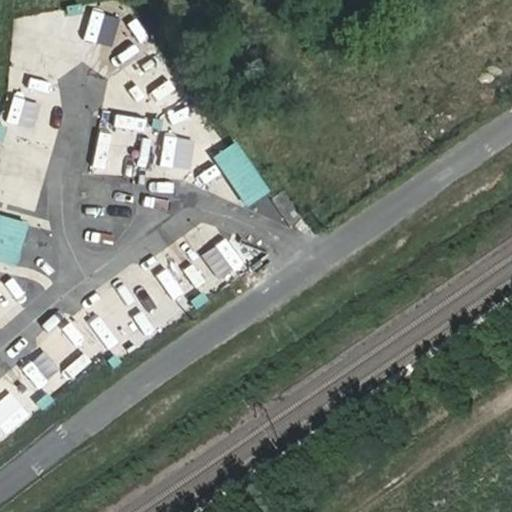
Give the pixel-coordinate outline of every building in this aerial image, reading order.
[(194,99),(187,90),(182,94),(189,103),(194,99)] [(112,142),(140,148),(146,121),(117,115),(112,142)] [(256,178),(233,147),(220,155),(223,159),(229,156),(248,184),(256,178)] [(256,178),(248,184),(229,156),(223,159),(220,155),(213,160),(246,205),(265,191),(256,178)] [(25,226),(0,218),(0,261),(13,265),(25,226)] [(205,284),(194,292),(198,297),(208,289),(205,284)] [(51,380),(64,369),(49,351),(36,362),(51,380)] [(114,351),(104,358),(108,363),(118,356),(114,351)] [(48,393),(39,399),(43,405),(52,398),(48,393)]
